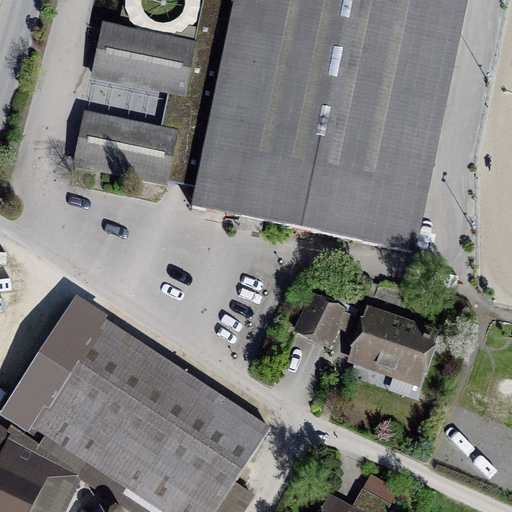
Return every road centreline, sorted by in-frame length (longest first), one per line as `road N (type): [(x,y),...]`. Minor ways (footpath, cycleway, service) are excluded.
road 1 (residential): [(0,238),(308,426),(267,511)]
road 2 (track): [(501,511),(308,426)]
